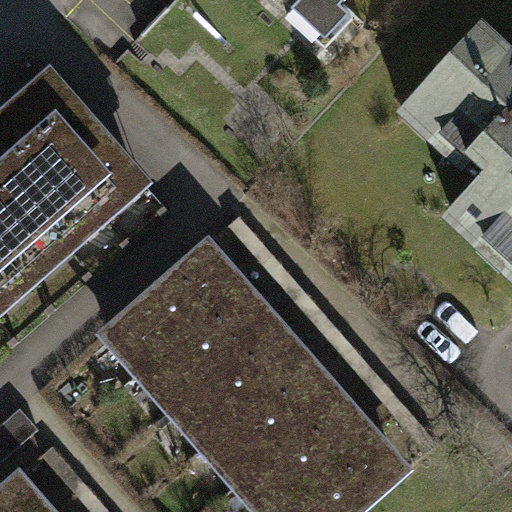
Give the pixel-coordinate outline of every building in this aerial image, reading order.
[(267,0),(274,6),(280,0),(285,0),(297,11),(288,21),(322,53),(345,28),(333,17),(349,0),(267,0)] [(511,52),(486,28),(405,113),(459,164),(468,155),(488,174),(450,214),(511,271),(511,52)] [(44,61),(0,99),(0,102),(103,221),(148,181),(44,61)] [(0,102),(0,194),(57,260),(103,221),(0,102)] [(0,194),(0,286),(11,300),(57,260),(0,194)] [(96,333),(130,372),(244,274),(210,235),(96,333)] [(130,372),(165,412),(278,314),(244,274),(130,372)] [(0,286),(0,309),(11,300),(0,286)] [(165,412),(199,451),(312,353),(278,314),(165,412)] [(199,451),(233,490),(347,392),(312,353),(199,451)] [(233,490),(251,511),(287,511),(381,432),(347,392),(233,490)] [(287,511),(367,511),(415,471),(381,432),(287,511)] [(0,484),(0,511),(48,511),(54,507),(20,467),(0,484)]
